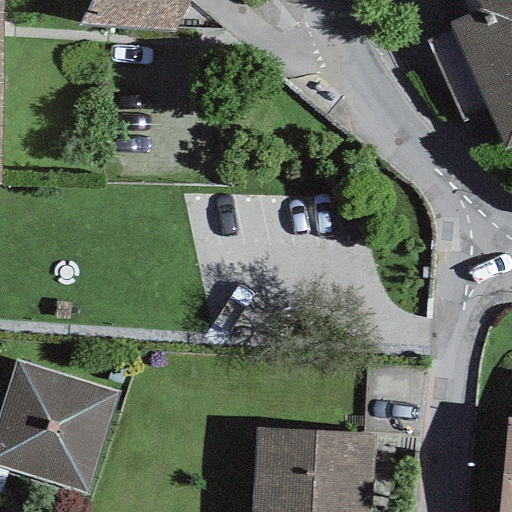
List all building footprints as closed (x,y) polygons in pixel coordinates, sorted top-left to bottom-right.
[(0,0),(0,109),(8,0),(0,0)] [(189,1),(188,0),(93,0),(80,22),(172,31),(189,1)] [(511,0),(472,0),(478,13),(450,25),(507,153),(511,151),(511,0)] [(0,400),(0,467),(86,494),(119,391),(13,358),(0,400)] [(372,511),(375,435),(253,431),(250,511),(372,511)]
